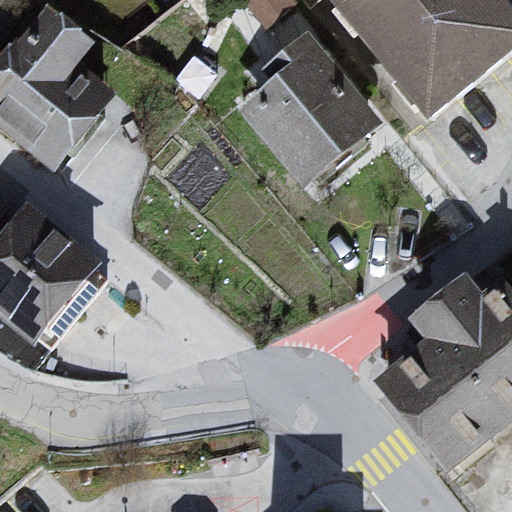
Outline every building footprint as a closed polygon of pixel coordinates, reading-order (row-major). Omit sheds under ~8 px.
[(260,0),(276,18),(297,0),(260,0)] [(511,13),(501,0),(327,0),(442,135),(511,79),(511,13)] [(49,16),(0,74),(0,143),(52,184),(108,125),(76,99),(98,51),(49,16)] [(384,136),(307,46),(284,84),(239,122),(302,201),(384,136)] [(15,212),(0,225),(0,324),(44,359),(104,280),(15,212)] [(429,352),(376,394),(456,484),(511,439),(511,299),(496,306),(473,280),(416,328),(429,352)]
